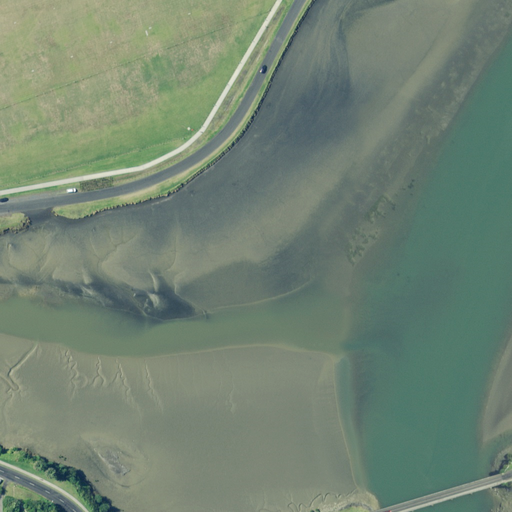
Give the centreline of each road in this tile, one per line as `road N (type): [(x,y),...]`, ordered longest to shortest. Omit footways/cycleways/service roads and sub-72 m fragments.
road 1 (unclassified): [(0,208),(124,189),(199,156),(236,118),(298,0)]
road 2 (tertiary): [(511,476),(389,511)]
